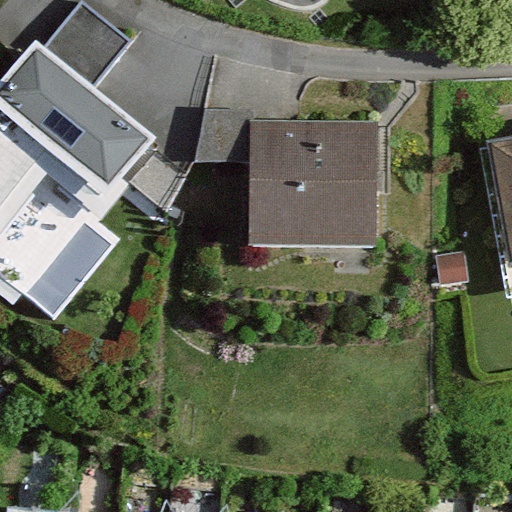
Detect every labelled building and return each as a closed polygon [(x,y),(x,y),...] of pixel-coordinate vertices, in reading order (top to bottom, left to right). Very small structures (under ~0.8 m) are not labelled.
[(82,1),(45,48),(94,86),(131,39),(82,1)] [(94,86),(45,48),(0,106),(0,277),(57,321),(119,240),(98,224),(163,139),(94,86)] [(379,125),(212,121),(211,160),(263,161),(261,245),(376,248),(379,125)] [(511,151),(502,153),(511,208),(511,151)] [(504,296),(511,295),(511,272),(500,274),(504,296)]
